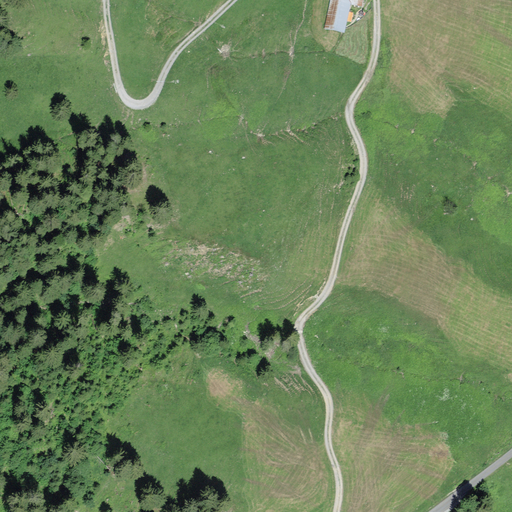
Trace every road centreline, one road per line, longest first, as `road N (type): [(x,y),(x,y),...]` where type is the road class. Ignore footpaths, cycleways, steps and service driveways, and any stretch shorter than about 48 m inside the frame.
road 1 (track): [(380,0),(380,49),(351,114),(370,165),(367,181),(345,233),(334,293),(298,329),(304,361),(333,405),(327,445),(342,482),(338,511)]
road 2 (track): [(109,0),(121,88),(129,106),(147,108),(174,57),(236,0)]
